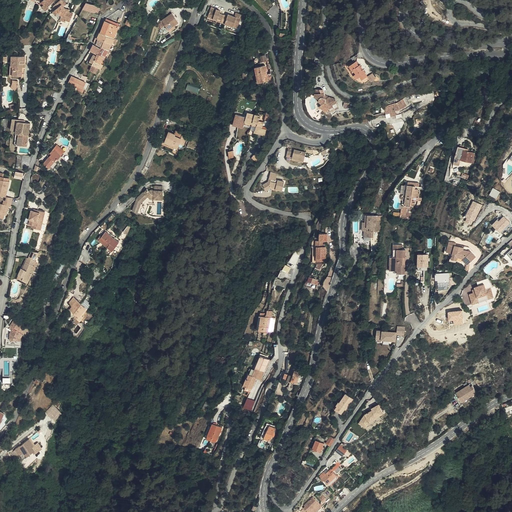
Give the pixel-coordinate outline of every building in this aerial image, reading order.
[(38,0),(42,1),(39,4),(41,7),(42,6),(46,10),(49,7),(48,6),(54,0),(38,0)] [(55,9),(58,13),(59,12),(62,15),(61,19),(67,21),(67,20),(71,21),(74,13),(71,11),(71,9),(70,8),(69,10),(65,5),(67,3),(64,0),(60,0),(54,5),(57,8),(55,9)] [(84,7),(99,14),(101,8),(87,1),(84,7)] [(218,20),(222,22),(223,14),(220,13),(221,10),(212,7),(208,17),(218,20)] [(246,15),(237,12),(236,16),(234,18),(228,16),(225,23),(238,27),(241,19),(244,19),(246,15)] [(172,35),(178,31),(183,28),(177,19),(166,26),(172,35)] [(118,32),(117,32),(105,27),(101,38),(114,43),(118,32)] [(114,43),(101,38),(100,38),(97,44),(99,44),(112,49),(115,44),(114,43)] [(109,55),(112,49),(99,44),(97,48),(102,50),(102,52),(109,55)] [(109,55),(102,52),(101,53),(94,50),(92,56),(96,58),(98,59),(105,61),(106,62),(109,55)] [(16,63),(15,74),(23,74),(24,56),(13,55),(13,63),(16,63)] [(269,80),(265,62),(268,61),(266,55),(261,57),(262,61),(261,61),(262,66),(255,68),(258,82),(269,80)] [(102,66),(105,61),(98,59),(96,65),(101,68),(102,66)] [(352,73),(353,73),(356,71),(354,69),(352,69),(349,65),(355,61),(354,59),(346,65),(352,73)] [(362,78),(367,74),(362,67),(360,68),(358,65),(355,61),(349,65),(352,69),(354,69),(356,71),(353,73),(356,77),(360,74),(362,78)] [(372,71),(367,74),(371,80),(376,77),(372,71)] [(80,76),(77,79),(81,84),(87,86),(88,84),(89,81),(83,79),(80,76)] [(72,82),(69,88),(75,91),(75,90),(78,84),(72,82)] [(188,83),(187,89),(199,92),(200,86),(188,83)] [(80,93),(85,95),(85,94),(84,93),(86,87),(78,84),(75,90),(80,92),(80,93)] [(329,113),(332,110),(331,109),(333,106),(332,104),(336,101),(333,98),(327,95),(324,95),(323,93),(325,92),(324,91),(323,89),(321,88),(320,86),(316,87),(316,96),(321,97),(320,99),(321,101),(322,103),(323,104),(322,108),(329,113)] [(388,117),(403,113),(402,109),(408,104),(404,97),(397,102),(385,105),(388,117)] [(331,109),(332,110),(333,111),(339,105),(336,101),(332,104),(333,106),(331,109)] [(256,115),(255,115),(246,113),(244,122),(250,123),(251,124),(250,126),(249,130),(254,131),(254,133),(258,134),(260,127),(261,127),(263,121),(258,120),(259,116),(256,115)] [(20,132),(18,143),(28,145),(31,123),(18,121),(19,119),(13,118),(12,128),(17,129),(20,129),(20,132)] [(266,129),(261,127),(260,127),(258,134),(265,135),(266,129)] [(180,142),(184,144),(187,135),(183,134),(182,136),(181,138),(175,135),(175,134),(169,132),(167,137),(180,142)] [(180,142),(167,137),(165,142),(175,146),(176,144),(179,145),(180,142)] [(304,160),(306,152),(291,147),(292,144),(288,143),(287,147),(289,147),(287,154),(293,155),(293,157),(304,160)] [(52,153),(44,161),(49,166),(57,157),(58,158),(65,151),(58,144),(51,152),(52,153)] [(256,162),(260,154),(255,152),(251,159),(256,162)] [(452,164),(450,164),(448,169),(454,171),(456,167),(469,172),(473,163),(469,162),(470,160),(464,158),(461,156),(461,155),(460,154),(457,153),(452,164)] [(24,172),(16,170),(15,176),(23,178),(24,172)] [(0,179),(0,182),(9,185),(10,179),(1,177),(0,179)] [(279,186),(284,188),(286,182),(279,180),(277,186),(279,186)] [(5,204),(13,206),(14,201),(7,200),(10,185),(9,185),(0,182),(0,199),(4,200),(3,204),(5,204)] [(408,194),(406,194),(405,194),(404,195),(403,196),(404,198),(405,200),(405,203),(414,205),(415,204),(417,204),(418,203),(418,202),(417,201),(415,200),(415,199),(420,200),(421,192),(420,192),(420,188),(417,187),(417,185),(409,184),(408,194)] [(164,186),(154,185),(154,190),(150,189),(149,191),(146,188),(136,197),(132,210),(144,215),(148,203),(154,203),(154,198),(162,199),(164,186)] [(277,190),(276,189),(271,192),(274,198),(279,195),(283,197),(283,199),(289,201),(293,191),(284,188),(279,186),(277,190)] [(494,187),(490,193),(497,198),(501,191),(494,187)] [(12,209),(13,206),(5,204),(4,207),(0,206),(0,220),(6,222),(7,215),(9,215),(11,209),(12,209)] [(47,214),(40,212),(39,214),(36,213),(33,213),(32,221),(33,221),(32,226),(34,226),(34,228),(34,229),(43,231),(47,214)] [(498,235),(509,226),(503,220),(498,224),(496,222),(490,227),(498,235)] [(362,244),(366,244),(371,238),(372,237),(372,230),(374,230),(374,222),(363,221),(362,229),(360,229),(360,234),(362,235),(362,237),(362,244)] [(100,240),(112,250),(120,241),(107,231),(100,240)] [(318,256),(318,260),(326,261),(326,257),(327,257),(328,245),(326,245),(326,239),(328,239),(328,232),(320,232),(320,239),(317,239),(317,245),(318,245),(321,245),(320,256),(318,256)] [(463,259),(468,264),(476,256),(471,251),(464,248),(464,246),(456,244),(456,242),(450,241),(447,251),(453,253),(453,254),(458,255),(457,256),(464,258),(463,259)] [(403,273),(403,264),(400,264),(400,257),(406,257),(406,249),(403,249),(403,244),(394,243),(394,256),(393,256),(392,270),(398,270),(398,273),(403,273)] [(429,266),(430,253),(419,253),(419,266),(429,266)] [(35,264),(40,254),(33,254),(29,261),(35,264)] [(511,255),(510,257),(508,255),(500,262),(505,268),(508,265),(511,268),(511,267),(511,255)] [(35,264),(29,261),(28,260),(23,270),(22,270),(19,277),(23,279),(22,282),(28,284),(32,275),(35,268),(33,267),(35,264)] [(438,272),(436,272),(436,279),(439,279),(439,288),(448,288),(448,284),(451,284),(451,276),(451,272),(438,272)] [(308,281),(319,284),(321,279),(310,276),(308,281)] [(466,298),(468,307),(468,309),(475,307),(489,303),(487,293),(489,293),(485,283),(474,286),(475,290),(471,291),(471,293),(468,294),(469,297),(466,298)] [(82,315),(84,310),(76,305),(72,312),(73,312),(70,317),(73,319),(82,315)] [(83,327),(84,327),(92,316),(88,313),(92,309),(90,308),(87,312),(84,310),(82,315),(73,319),(80,324),(78,324),(83,327)] [(465,322),(464,310),(449,311),(450,319),(455,318),(455,323),(465,322)] [(21,323),(13,317),(8,324),(11,326),(7,332),(6,339),(13,340),(13,337),(18,337),(21,333),(20,333),(22,329),(19,326),(21,323)] [(261,317),(258,331),(267,333),(268,329),(274,330),(276,321),(270,319),(265,318),(261,317)] [(378,329),(377,334),(383,335),(383,338),(396,340),(397,333),(405,334),(406,326),(398,325),(398,331),(378,329)] [(263,355),(257,369),(253,367),(249,377),(248,377),(244,384),(246,385),(245,389),(251,391),(257,375),(262,377),(270,358),(263,355)] [(289,381),(297,384),(303,370),(297,367),(296,370),(293,369),(289,381)] [(342,413),(345,408),(347,406),(348,407),(354,397),(347,392),(336,408),(342,413)] [(469,394),(468,392),(455,399),(460,407),(473,400),(474,399),(474,398),(471,398),(469,394)] [(256,400),(248,398),(245,407),(252,409),(256,400)] [(474,403),(473,400),(460,407),(461,409),(474,403)] [(366,413),(360,422),(367,427),(371,421),(378,417),(378,416),(385,412),(380,403),(372,407),(373,409),(366,413)] [(54,404),(46,412),(55,420),(63,413),(54,404)] [(12,421),(6,417),(0,432),(0,433),(2,434),(12,421)] [(214,422),(208,438),(217,442),(224,425),(214,422)] [(264,437),(271,440),(277,427),(272,425),(268,431),(267,431),(264,437)] [(336,438),(330,437),(327,442),(332,445),(336,438)] [(321,451),(322,448),(323,445),(324,442),(317,439),(313,448),(321,451)] [(41,452),(39,450),(37,451),(36,449),(32,443),(26,447),(25,448),(18,453),(22,459),(26,464),(41,452)] [(342,453),(345,449),(340,445),(337,449),(342,453)] [(317,478),(319,480),(320,481),(322,479),(327,474),(333,480),(336,477),(331,471),(329,473),(327,470),(317,478)] [(322,479),(324,483),(327,485),(333,480),(327,474),(322,479)] [(335,495),(338,500),(346,494),(342,489),(335,495)] [(313,499),(301,507),(302,508),(304,511),(321,511),(319,508),(320,507),(313,499)]
